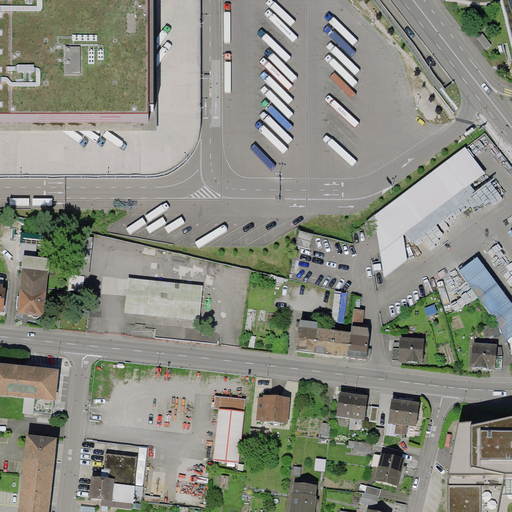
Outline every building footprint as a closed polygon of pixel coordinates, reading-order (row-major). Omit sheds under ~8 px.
[(0,0),(0,171),(163,173),(164,0),(0,0)] [(488,173),(469,148),(377,216),(386,278),(410,261),(406,237),(488,173)] [(511,302),(481,260),(480,259),(460,274),(511,342),(511,302)] [(52,263),(25,260),(18,316),(45,319),(52,263)] [(206,286),(128,278),(125,313),(202,321),(206,286)] [(373,335),(302,325),(299,353),(370,363),(373,335)] [(429,343),(403,339),(399,364),(425,369),(429,343)] [(505,346),(472,345),(472,369),(504,371),(505,346)] [(0,398),(58,404),(62,372),(0,365),(0,398)] [(341,394),(338,417),(366,422),(369,399),(341,394)] [(258,423),(290,426),(292,399),(260,396),(258,423)] [(421,406),(393,401),(389,424),(418,429),(421,406)] [(214,461),(240,464),(247,413),(220,410),(214,461)] [(447,467),(447,511),(498,511),(502,494),(511,493),(511,413),(511,414),(478,422),(458,419),(447,467)] [(332,424),(324,423),(323,437),(331,438),(332,424)] [(28,439),(23,485),(54,488),(58,442),(28,439)] [(373,454),(373,444),(355,442),(350,442),(350,447),(355,448),(355,453),(373,454)] [(138,459),(107,454),(105,471),(113,472),(112,480),(116,480),(116,485),(134,487),(136,475),(138,459)] [(398,488),(405,460),(381,454),(374,482),(398,488)] [(325,472),(327,461),(318,460),(316,470),(325,472)] [(230,477),(222,476),(220,487),(228,488),(230,477)] [(112,480),(93,478),(91,501),(114,503),(116,485),(116,480),(112,480)] [(317,511),(320,487),(296,484),(292,511),(317,511)] [(20,511),(51,511),(54,488),(23,485),(20,511)] [(134,487),(116,485),(114,503),(135,505),(137,488),(134,487)] [(364,493),(378,497),(380,490),(366,486),(364,493)] [(363,493),(360,503),(375,507),(378,497),(364,493),(363,493)]
